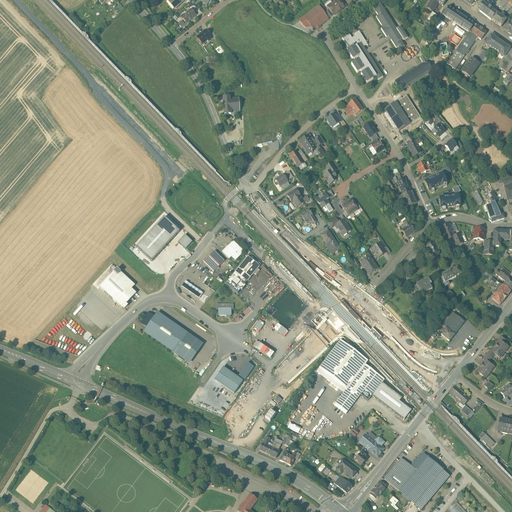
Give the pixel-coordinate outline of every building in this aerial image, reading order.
[(167,0),(167,1),(168,1),(174,8),(174,9),(184,0),(167,0)] [(339,2),(338,0),(336,0),(332,3),(338,12),(344,8),(339,2)] [(438,3),(432,0),(430,0),(426,8),(432,12),(438,3)] [(504,0),(496,9),(500,12),(505,7),(506,5),(508,3),(510,0),(504,0)] [(332,3),(327,7),(329,10),(333,15),(338,12),(332,3)] [(381,29),(386,38),(389,36),(392,39),(391,40),(396,48),(398,47),(400,50),(405,47),(400,40),(402,39),(403,41),(407,38),(400,27),(396,29),(380,3),(373,8),(378,16),(376,17),(381,25),(382,25),(383,27),(381,29)] [(490,8),(485,4),(479,11),(488,18),(494,11),(490,8)] [(319,6),(299,21),(303,27),(306,28),(310,25),(313,30),(328,19),(323,11),(319,6)] [(474,24),(448,7),(442,15),(469,32),(474,24)] [(505,7),(500,12),(503,15),(508,9),(505,7)] [(190,10),(183,16),(182,15),(180,17),(187,24),(196,16),(190,10)] [(437,15),(432,12),(427,20),(432,23),(437,15)] [(506,20),(496,13),(491,20),(501,27),(506,20)] [(427,20),(423,26),(428,29),(432,23),(427,20)] [(486,32),(477,26),(471,34),(477,38),(481,40),(486,32)] [(211,40),(204,31),(195,39),(201,45),(206,41),(208,42),(211,40)] [(383,77),(368,54),(366,51),(363,47),(367,45),(359,31),(355,34),(356,36),(352,39),(349,34),(342,38),(349,49),(347,51),(353,60),(353,59),(355,62),(351,64),(357,73),(360,71),(362,74),(361,74),(367,83),(373,79),(375,77),(378,80),(383,77)] [(469,32),(455,52),(464,57),(477,38),(471,34),(469,32)] [(510,48),(490,35),(484,45),(504,58),(509,49),(510,48)] [(386,38),(366,51),(368,54),(391,40),(392,39),(389,36),(386,38)] [(511,50),(509,49),(504,58),(497,67),(507,73),(511,65),(511,50)] [(483,50),(477,60),(481,63),(488,53),(483,50)] [(455,52),(447,64),(455,70),(464,57),(455,52)] [(423,64),(402,78),(402,77),(394,82),(400,91),(408,86),(407,86),(431,71),(424,57),(420,58),(423,64)] [(479,64),(471,59),(462,73),(470,78),(479,64)] [(406,96),(384,110),(398,132),(409,125),(410,126),(412,125),(411,124),(420,118),(406,96)] [(230,97),(222,98),(224,115),(231,115),(231,113),(240,112),(239,98),(231,99),(230,97)] [(363,110),(355,100),(348,105),(353,111),(356,115),(363,110)] [(348,105),(343,109),(348,115),(349,117),(353,114),(351,112),(353,111),(348,105)] [(338,114),(335,116),(333,115),(327,119),(329,123),(329,125),(330,127),(332,127),(332,128),(343,121),(338,114)] [(437,118),(432,122),(436,126),(441,122),(437,118)] [(370,123),(363,127),(370,138),(375,134),(377,133),(370,123)] [(445,132),(439,125),(432,131),(434,134),(435,133),(439,137),(445,132)] [(427,139),(432,136),(427,129),(423,132),(427,139)] [(375,134),(370,138),(373,142),(370,144),(377,140),(378,138),(375,134)] [(317,148),(309,136),(299,143),(307,154),(310,151),(311,152),(317,148)] [(324,143),(319,137),(315,140),(316,142),(317,142),(320,146),(324,143)] [(409,137),(404,140),(407,146),(413,143),(409,137)] [(452,140),(445,146),(449,152),(456,146),(452,140)] [(379,143),(372,147),(377,154),(384,149),(380,142),(379,143)] [(416,145),(414,142),(413,143),(407,146),(413,157),(420,153),(416,145)] [(304,164),(296,151),(289,156),(297,168),(304,164)] [(336,170),(331,163),(326,166),(329,172),(331,171),(332,173),(336,170)] [(427,166),(426,166),(424,163),(417,166),(421,174),(429,170),(427,166)] [(289,171),(283,175),(287,181),(293,177),(289,171)] [(332,173),(331,171),(329,172),(323,176),(325,179),(327,182),(329,185),(337,180),(335,177),(336,176),(334,173),(333,174),(332,173)] [(398,173),(391,176),(395,183),(397,183),(397,182),(401,180),(398,173)] [(425,181),(429,191),(446,183),(442,174),(425,181)] [(283,175),(275,180),(280,187),(285,184),(285,185),(288,183),(287,181),(283,175)] [(508,175),(497,179),(499,185),(503,184),(505,180),(510,179),(508,175)] [(511,178),(510,179),(505,180),(503,184),(507,202),(508,206),(511,205),(511,178)] [(410,191),(405,179),(401,180),(397,182),(397,183),(402,194),(410,191)] [(390,181),(385,184),(391,192),(395,189),(395,191),(396,190),(396,189),(390,181)] [(492,190),(488,185),(484,187),(488,193),(484,196),(488,202),(489,202),(490,204),(483,208),(485,213),(487,212),(497,208),(493,200),(497,198),(492,190)] [(302,199),(296,190),(287,196),(291,203),(292,203),(296,208),(304,203),(302,199)] [(411,191),(400,196),(402,201),(406,208),(416,203),(411,191)] [(481,199),(476,191),(472,194),(476,202),(480,200),(481,199)] [(325,194),(316,200),(319,205),(328,199),(325,194)] [(439,197),(440,210),(461,208),(459,195),(439,197)] [(355,205),(351,199),(346,202),(353,213),(358,210),(355,205)] [(353,213),(346,202),(341,206),(345,212),(348,216),(353,213)] [(489,219),(500,215),(497,208),(487,212),(489,219)] [(313,217),(308,210),(301,215),(305,222),(309,220),(310,221),(310,223),(311,224),(312,225),(316,222),(313,217)] [(500,215),(489,219),(490,221),(490,222),(491,221),(491,223),(504,219),(503,214),(500,215)] [(179,232),(164,218),(137,247),(151,261),(179,232)] [(338,223),(335,218),(328,223),(331,228),(336,226),(336,225),(338,223)] [(350,231),(343,220),(338,223),(336,225),(336,226),(343,236),(350,231)] [(410,225),(407,221),(406,221),(404,223),(403,223),(404,224),(400,226),(402,230),(401,231),(406,238),(415,232),(410,225)] [(455,237),(449,224),(440,228),(446,241),(451,239),(453,243),(445,247),(449,253),(456,249),(456,250),(456,249),(455,247),(464,242),(460,234),(455,237)] [(485,229),(475,228),(474,239),(483,241),(485,229)] [(340,249),(328,231),(323,234),(320,236),(326,244),(325,245),(331,255),(340,249)] [(510,231),(494,231),(493,238),(493,243),(493,246),(500,246),(500,239),(510,239),(510,233),(510,231)] [(185,235),(178,243),(185,250),(192,242),(185,235)] [(233,241),(225,250),(231,257),(235,261),(244,252),(233,241)] [(493,243),(485,242),(484,255),(493,255),(493,246),(493,243)] [(307,263),(286,243),(283,246),(303,267),(307,263)] [(384,249),(380,243),(372,248),(376,254),(376,255),(378,258),(386,253),(384,249)] [(435,247),(434,245),(434,244),(433,244),(431,244),(430,243),(427,245),(426,246),(426,248),(425,248),(425,249),(426,249),(427,252),(429,255),(430,258),(431,258),(434,259),(437,257),(438,257),(438,256),(439,254),(439,253),(437,250),(435,247)] [(231,257),(225,250),(222,253),(229,259),(231,257)] [(214,252),(209,257),(208,257),(206,259),(206,260),(203,263),(213,273),(224,262),(214,252)] [(456,252),(447,257),(451,263),(459,258),(456,252)] [(260,267),(248,257),(235,272),(247,282),(260,267)] [(377,269),(370,257),(361,263),(369,275),(377,269)] [(489,275),(477,266),(476,269),(483,274),(485,276),(487,278),(489,280),(492,282),(495,284),(498,287),(495,290),(495,291),(494,290),(492,292),(495,295),(492,299),(499,305),(510,292),(502,286),(491,277),(489,275)] [(451,269),(447,272),(446,270),(444,271),(445,273),(441,275),(445,283),(456,277),(455,276),(460,274),(458,272),(460,271),(458,269),(457,270),(456,268),(452,270),(451,269)] [(131,289),(117,276),(120,272),(117,269),(114,273),(113,272),(99,287),(122,308),(122,307),(124,309),(127,306),(125,304),(136,293),(131,289)] [(498,276),(505,282),(508,279),(510,276),(509,275),(502,270),(500,272),(498,276)] [(120,272),(117,276),(131,289),(135,286),(120,272)] [(428,279),(416,286),(419,291),(421,294),(431,288),(430,285),(431,284),(428,279)] [(511,282),(508,279),(505,282),(502,286),(510,292),(511,289),(511,282)] [(233,305),(216,305),(216,310),(219,310),(219,316),(227,316),(227,317),(230,317),(229,316),(231,316),(231,310),(233,310),(233,305)] [(451,312),(441,325),(446,329),(456,316),(451,312)] [(141,323),(148,328),(155,318),(148,313),(141,323)] [(148,328),(145,331),(190,362),(201,346),(157,315),(155,318),(148,328)] [(456,316),(446,329),(454,335),(464,322),(456,316)] [(272,327),(276,322),(273,318),(268,323),(272,327)] [(258,321),(254,330),(259,333),(264,325),(258,321)] [(454,335),(446,329),(441,335),(449,341),(454,335)] [(56,346),(70,351),(72,345),(59,340),(56,346)] [(272,358),(276,352),(257,340),(253,346),(272,358)] [(368,361),(340,340),(320,367),(319,369),(346,389),(334,405),(344,412),(346,414),(360,395),(364,390),(372,396),(382,383),(382,382),(384,380),(365,365),(368,361)] [(503,344),(500,341),(499,342),(495,346),(504,353),(508,348),(503,344)] [(504,353),(495,346),(492,351),(491,352),(494,354),(499,358),(504,353)] [(488,363),(485,360),(485,361),(481,366),(489,373),(494,367),(488,363)] [(244,362),(236,373),(245,379),(253,367),(244,362)] [(489,373),(481,366),(477,371),(485,378),(489,373)] [(243,381),(223,367),(214,380),(234,394),(243,381)] [(343,393),(346,389),(319,369),(316,372),(343,393)] [(256,381),(260,377),(256,372),(252,377),(256,381)] [(488,381),(484,386),(489,390),(493,386),(488,381)] [(402,399),(382,383),(372,396),(404,420),(411,411),(399,402),(402,399)] [(456,385),(449,393),(464,405),(470,398),(456,385)] [(511,388),(509,385),(506,387),(507,389),(501,393),(505,398),(511,392),(511,388)] [(404,386),(402,389),(404,391),(405,391),(406,391),(405,392),(407,394),(408,393),(409,394),(408,395),(410,397),(413,395),(410,392),(409,393),(408,393),(409,392),(407,389),(407,390),(406,390),(407,389),(404,386)] [(472,412),(465,406),(461,411),(468,417),(472,412)] [(271,410),(266,418),(272,423),(278,414),(271,410)] [(511,421),(499,419),(497,431),(511,434),(511,421)] [(299,433),(302,428),(290,423),(288,428),(299,433)] [(376,437),(370,432),(367,435),(376,443),(379,439),(377,436),(376,437)] [(495,443),(485,434),(481,438),(491,448),(495,443)] [(367,435),(360,443),(369,450),(368,451),(372,454),(378,448),(384,453),(389,447),(379,439),(376,443),(367,435)] [(281,446),(274,442),(272,446),(273,447),(273,449),(278,451),(281,446)] [(267,446),(262,444),(259,451),(267,455),(272,446),(270,445),(269,447),(267,446)] [(278,451),(273,449),(273,447),(272,446),(267,455),(276,459),(279,452),(278,451)] [(283,453),(279,461),(285,464),(289,456),(287,455),(283,453)] [(362,453),(355,461),(362,467),(368,460),(364,457),(366,456),(362,453)] [(423,454),(411,467),(401,459),(384,480),(400,492),(414,505),(421,510),(424,507),(417,501),(443,471),(423,454)] [(295,458),(289,456),(285,464),(291,466),(295,458)] [(346,463),(343,461),(336,469),(341,474),(343,471),(351,478),(357,471),(352,467),(351,467),(346,463)] [(443,471),(417,501),(424,507),(449,476),(443,471)] [(352,487),(340,477),(334,484),(346,494),(352,487)] [(386,487),(380,482),(379,484),(378,483),(375,487),(379,490),(377,492),(380,495),(385,489),(384,489),(386,487)] [(375,487),(371,492),(371,493),(370,495),(375,499),(377,498),(380,495),(377,492),(379,490),(375,487)] [(395,505),(399,501),(390,494),(382,504),(386,507),(388,503),(397,510),(398,508),(395,505)] [(250,495),(244,503),(246,504),(240,511),(241,511),(250,511),(249,511),(257,500),(250,495)] [(465,511),(455,501),(447,510),(449,511),(465,511)]
